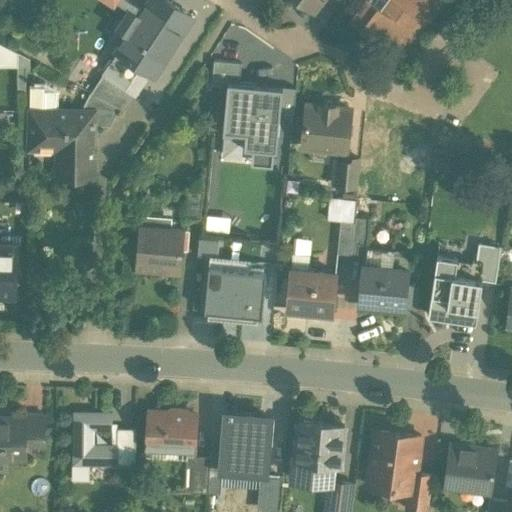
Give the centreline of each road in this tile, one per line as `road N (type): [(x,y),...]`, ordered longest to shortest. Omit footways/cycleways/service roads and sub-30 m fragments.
road 1 (tertiary): [(511,399),(288,371),(0,356)]
road 2 (residential): [(230,0),(284,44),(315,45),(348,61),(363,80),(410,93),(428,85)]
